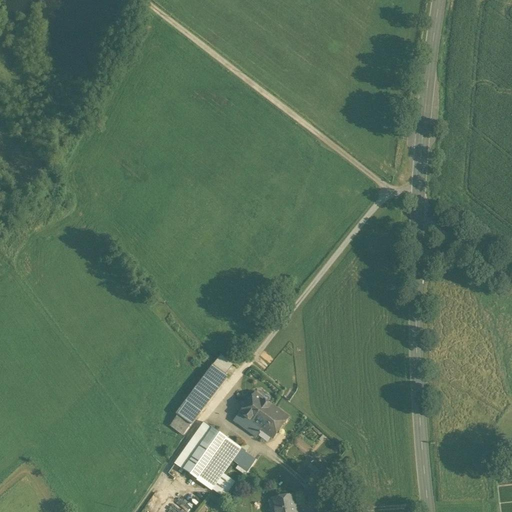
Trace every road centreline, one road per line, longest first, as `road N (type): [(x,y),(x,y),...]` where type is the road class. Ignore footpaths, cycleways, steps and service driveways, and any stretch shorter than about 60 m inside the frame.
road 1 (unclassified): [(139,511),(208,408),(389,189)]
road 2 (unclassified): [(389,189),(144,0)]
road 3 (secondary): [(429,511),(416,379),(417,268)]
road 4 (secondary): [(418,193),(438,0)]
